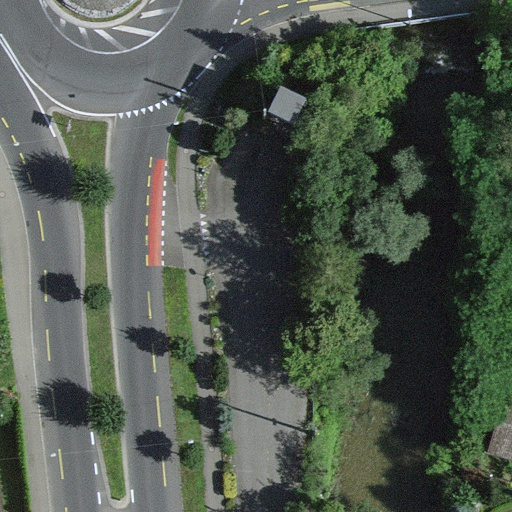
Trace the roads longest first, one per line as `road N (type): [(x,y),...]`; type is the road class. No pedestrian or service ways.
road 1 (primary): [(13,48),(61,230),(75,434),(91,511)]
road 2 (primary): [(141,511),(147,471),(130,267),(149,74)]
road 3 (primary): [(13,48),(53,72),(105,85),(149,74)]
